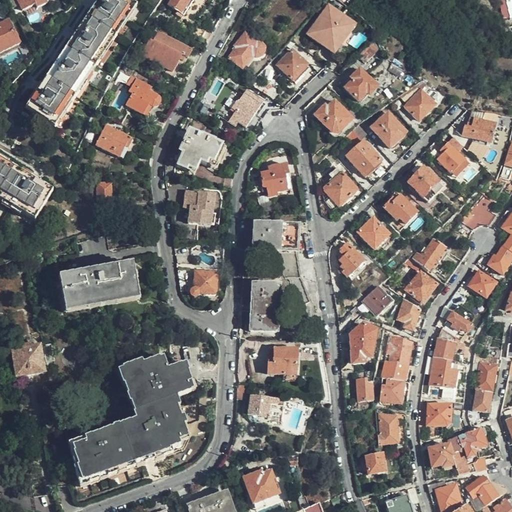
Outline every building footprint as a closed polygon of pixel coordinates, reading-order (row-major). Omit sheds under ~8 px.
[(43,10),(38,2),(37,0),(12,0),(9,2),(16,14),(20,20),(30,13),(32,17),(43,10)] [(53,128),(84,81),(93,67),(134,5),(125,0),(95,0),(73,34),(64,47),(24,108),(53,128)] [(187,10),(192,0),(171,0),(166,7),(175,13),(177,11),(183,15),(187,10)] [(340,44),(352,26),(327,9),(308,37),(319,45),(333,55),(340,44)] [(205,27),(211,16),(204,13),(198,23),(205,27)] [(17,52),(11,40),(7,30),(0,33),(0,64),(8,61),(7,58),(17,52)] [(191,50),(186,48),(157,32),(153,40),(150,39),(146,44),(139,58),(161,70),(163,68),(177,75),(181,68),(191,50)] [(266,52),(266,50),(266,48),(264,45),(262,43),(260,42),(256,42),(246,34),(236,46),(237,48),(229,58),(241,68),(251,56),(254,58),(256,59),(258,59),(263,57),(265,54),(266,52)] [(368,59),(379,49),(374,44),(363,54),(368,59)] [(292,80),(307,65),(291,51),(277,66),(292,80)] [(382,82),(379,79),(365,64),(360,69),(351,78),(353,80),(350,83),(363,96),(371,88),(374,91),(382,82)] [(148,92),(150,88),(137,80),(136,81),(131,79),(127,84),(132,87),(129,92),(132,94),(126,105),(144,116),(150,107),(155,107),(158,105),(158,103),(158,101),(157,98),(156,96),(148,92)] [(419,91),(425,86),(420,83),(411,89),(399,97),(406,105),(403,108),(405,110),(417,122),(421,117),(433,105),(419,91)] [(254,116),(263,104),(246,92),(237,103),(235,102),(230,109),(234,112),(227,123),(234,127),(237,124),(243,129),(253,131),(260,120),(254,116)] [(355,115),(346,105),(339,97),(329,106),(325,101),(317,108),(327,120),(335,128),(342,129),(354,116),(355,115)] [(403,133),(386,115),(382,118),(370,130),(377,137),(388,149),(403,133)] [(489,143),(493,126),(472,121),(469,129),(463,128),(460,137),(489,143)] [(508,151),(511,133),(511,129),(497,125),(492,147),(508,151)] [(132,140),(121,134),(105,126),(95,144),(119,157),(125,147),(128,148),(132,140)] [(359,140),(365,135),(357,126),(347,135),(344,138),(352,148),(345,155),(347,157),(346,158),(354,167),(364,179),(380,164),(372,155),(359,140)] [(215,164),(224,148),(213,143),(213,142),(201,136),(200,137),(189,131),(182,143),(178,152),(181,154),(175,167),(174,169),(191,177),(198,162),(206,165),(208,161),(215,164)] [(452,139),(447,144),(457,154),(462,149),(452,139)] [(457,154),(447,144),(441,149),(444,153),(442,155),(436,160),(450,175),(451,174),(456,179),(469,166),(464,161),(457,154)] [(511,144),(503,166),(511,167),(511,144)] [(474,152),(469,156),(478,164),(482,160),(474,152)] [(52,192),(9,164),(0,157),(0,200),(34,221),(52,192)] [(288,178),(286,162),(271,164),(271,167),(268,168),(268,173),(261,174),(262,187),(267,187),(268,197),(277,196),(277,192),(289,190),(288,178)] [(421,169),(414,176),(435,198),(442,190),(428,176),(430,174),(427,171),(425,173),(421,169)] [(354,192),(351,188),(335,171),(328,177),(330,180),(328,183),(329,185),(320,193),(323,204),(331,212),(341,203),(354,192)] [(435,198),(414,176),(407,184),(410,187),(408,189),(411,192),(413,190),(428,204),(435,198)] [(109,203),(110,185),(98,184),(98,191),(97,211),(109,211),(109,203)] [(188,224),(198,225),(210,227),(211,225),(214,196),(185,192),(183,208),(190,209),(188,224)] [(224,198),(214,196),(211,225),(220,226),(221,219),(224,198)] [(468,227),(470,228),(472,227),(478,224),(480,224),(482,224),(488,225),(495,215),(488,210),(494,202),(481,196),(458,221),(468,227)] [(413,212),(401,200),(398,197),(391,204),(388,200),(381,207),(395,221),(397,220),(403,226),(415,214),(413,212)] [(511,207),(509,205),(499,219),(505,223),(501,228),(504,230),(511,235),(509,238),(501,248),(511,254),(511,207)] [(373,250),(388,236),(371,220),(357,233),(373,250)] [(454,228),(467,234),(470,228),(468,227),(458,221),(457,222),(454,228)] [(191,244),(196,244),(198,225),(188,224),(185,245),(191,244)] [(253,249),(274,250),(295,251),(295,240),(296,227),(278,226),(255,225),(254,232),(253,249)] [(350,251),(338,238),(333,242),(332,245),(338,250),(339,254),(344,258),(337,264),(342,275),(347,279),(362,263),(350,251)] [(419,266),(427,272),(444,249),(433,242),(422,256),(420,254),(418,256),(416,255),(412,260),(419,266)] [(185,245),(174,245),(176,265),(194,265),(191,244),(185,245)] [(509,263),(511,257),(511,254),(501,248),(497,255),(493,260),(491,259),(487,265),(502,274),(509,263)] [(295,251),(274,250),(274,254),(274,256),(276,259),(277,262),(280,267),(283,270),(298,266),(295,251)] [(412,260),(409,257),(404,262),(415,271),(419,266),(412,260)] [(135,296),(133,282),(136,281),(132,264),(91,271),(91,272),(63,276),(68,306),(135,296)] [(298,266),(283,270),(284,273),(287,287),(291,299),(295,307),(309,303),(305,292),(300,277),(298,266)] [(216,292),(216,273),(194,272),(194,288),(191,290),(190,292),(191,294),(193,296),(196,295),(198,294),(205,294),(214,294),(215,293),(216,292)] [(484,298),(495,284),(477,273),(473,278),(468,287),(484,298)] [(408,280),(397,294),(403,298),(407,294),(421,305),(435,286),(421,274),(413,283),(408,280)] [(277,324),(279,300),(279,295),(278,295),(278,286),(253,285),(252,300),(251,300),(250,314),(250,316),(251,316),(250,331),(275,333),(276,324),(277,324)] [(371,295),(362,302),(377,318),(393,304),(379,287),(371,295)] [(404,328),(420,334),(422,325),(416,323),(420,312),(403,299),(396,320),(406,324),(404,328)] [(455,339),(461,343),(472,326),(470,325),(458,317),(445,308),(443,311),(441,317),(454,326),(453,327),(448,335),(455,339)] [(463,309),(458,317),(470,325),(475,318),(463,309)] [(372,358),(377,331),(363,325),(350,336),(352,364),(366,362),(367,358),(372,358)] [(438,360),(452,363),(452,361),(466,363),(467,360),(467,348),(454,345),(455,339),(448,335),(442,330),(441,332),(438,345),(437,350),(435,359),(438,360)] [(389,363),(407,366),(412,345),(395,338),(393,344),(388,343),(387,355),(391,355),(389,363)] [(44,372),(42,362),(39,346),(31,347),(30,344),(21,346),(21,349),(11,351),(15,377),(25,376),(31,374),(34,374),(44,372)] [(43,346),(46,362),(53,360),(51,344),(43,346)] [(296,366),(297,350),(274,349),(273,359),(268,359),(267,375),(290,376),(290,366),(296,366)] [(450,372),(452,363),(438,360),(435,359),(433,367),(430,387),(441,389),(455,391),(457,374),(450,372)] [(170,402),(183,397),(178,382),(174,369),(164,372),(161,374),(157,362),(156,360),(139,365),(138,363),(118,370),(127,398),(133,414),(130,423),(102,433),(72,443),(75,454),(77,460),(73,461),(75,468),(73,469),(79,486),(97,479),(126,469),(167,455),(179,451),(184,442),(174,413),(170,402)] [(497,368),(500,368),(501,361),(496,360),(495,366),(482,365),(481,368),(479,382),(478,389),(492,391),(494,380),(497,368)] [(387,381),(404,383),(407,370),(407,366),(389,363),(387,363),(382,380),(387,381)] [(178,382),(183,397),(192,395),(188,383),(182,366),(174,369),(178,382)] [(401,405),(404,383),(387,381),(386,387),(382,387),(380,402),(401,405)] [(362,404),(373,403),(372,391),(366,391),(366,387),(356,387),(357,397),(358,410),(362,409),(361,405),(362,404)] [(489,409),(492,394),(478,392),(475,411),(489,413),(489,409)] [(262,417),(282,420),(285,401),(280,400),(251,397),(249,415),(251,416),(250,420),(252,424),(258,425),(262,422),(262,417)] [(452,426),(452,406),(429,406),(429,417),(428,428),(450,428),(452,426)] [(399,442),(397,418),(381,416),(382,427),(382,444),(399,442)] [(487,435),(485,427),(473,432),(468,434),(449,440),(450,443),(451,446),(454,456),(459,469),(468,466),(464,453),(463,447),(465,447),(469,457),(475,455),(477,451),(477,450),(487,447),(484,437),(487,435)] [(454,456),(451,446),(430,450),(431,455),(432,465),(433,468),(443,467),(443,469),(453,467),(452,457),(454,456)] [(378,455),(367,457),(369,475),(385,473),(383,455),(378,455)] [(477,472),(487,471),(486,464),(485,459),(477,460),(477,462),(475,463),(477,472)] [(279,495),(271,473),(263,476),(261,473),(245,479),(254,505),(263,501),(279,495)] [(499,485),(493,482),(491,484),(489,485),(483,477),(467,488),(472,496),(480,491),(481,493),(472,499),(478,511),(483,509),(487,506),(508,492),(503,486),(499,485)] [(429,486),(432,493),(437,491),(443,511),(448,511),(454,511),(453,507),(461,505),(456,486),(448,488),(446,482),(429,486)] [(233,511),(226,492),(216,496),(214,496),(213,497),(212,497),(212,498),(211,498),(211,499),(210,499),(209,499),(209,500),(208,500),(208,501),(207,501),(206,502),(205,502),(205,503),(204,503),(204,504),(203,504),(203,505),(202,505),(202,506),(201,506),(200,507),(199,507),(198,507),(198,508),(197,508),(196,508),(195,509),(194,509),(193,509),(192,509),(191,509),(190,509),(189,509),(189,508),(188,508),(187,508),(187,511),(233,511)] [(414,495),(408,497),(411,508),(418,506),(414,495)] [(412,511),(411,508),(408,497),(386,504),(388,511),(412,511)] [(498,510),(495,511),(511,511),(511,507),(507,500),(496,507),(498,510)] [(263,501),(254,505),(257,511),(266,509),(263,501)] [(323,511),(320,503),(298,511),(323,511)]
